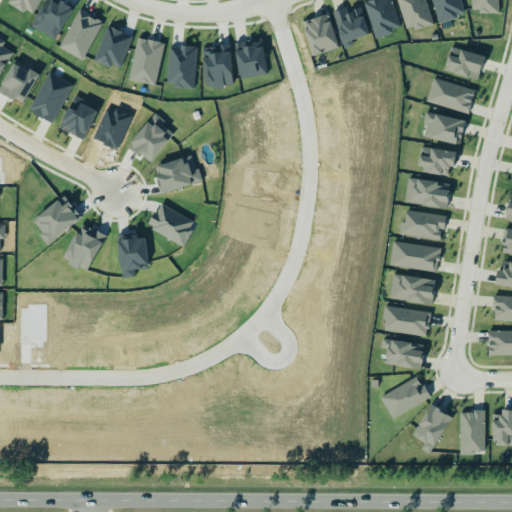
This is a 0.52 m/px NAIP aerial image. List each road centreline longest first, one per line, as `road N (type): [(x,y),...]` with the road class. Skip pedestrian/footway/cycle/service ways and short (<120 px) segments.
road 1 (secondary): [(511,501),(0,497)]
road 2 (residential): [(511,69),(486,166),(455,376),(511,376)]
road 3 (residential): [(245,7),(196,14),(118,0)]
road 4 (residential): [(0,137),(103,202)]
